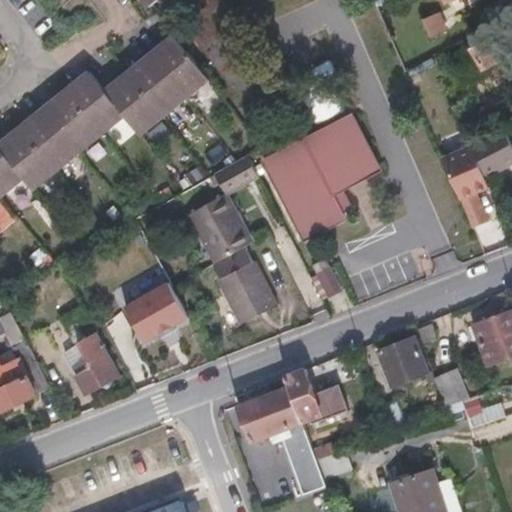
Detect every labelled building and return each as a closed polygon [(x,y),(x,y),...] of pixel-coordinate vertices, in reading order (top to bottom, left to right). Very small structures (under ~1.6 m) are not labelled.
[(446,30),(438,13),(424,19),(432,36),(446,30)] [(511,54),(511,43),(505,30),(451,58),(465,85),(486,74),(484,69),(511,54)] [(141,135),(209,80),(174,36),(106,92),(89,71),(0,143),(0,198),(24,179),(34,190),(125,116),(141,135)] [(344,190),(381,172),(354,117),(266,162),(305,240),(346,220),(344,216),(334,196),(344,190)] [(511,162),(511,143),(504,127),(472,143),(472,145),(485,175),(511,162)] [(485,175),(472,145),(444,157),(461,198),(477,191),(489,186),(485,175)] [(230,192),(259,177),(249,156),(213,177),(221,189),(226,188),(230,192)] [(355,210),(344,190),(334,196),(344,216),(355,210)] [(477,191),(461,198),(464,204),(480,197),(477,191)] [(252,243),(224,196),(189,216),(216,264),(243,248),(252,243)] [(480,197),(464,204),(474,227),(489,220),(480,197)] [(279,305),(254,261),(252,263),(243,248),(216,264),(214,265),(223,280),(220,282),(243,324),(279,305)] [(329,268),(326,261),(313,267),(317,274),(329,268)] [(341,291),(329,268),(317,274),(329,297),(341,291)] [(189,318),(173,289),(170,283),(126,308),(145,343),(189,318)] [(123,375),(80,296),(65,304),(71,314),(64,317),(78,343),(81,342),(94,367),(78,377),(88,394),(123,375)] [(490,365),(511,356),(511,311),(476,325),(481,339),(490,365)] [(51,388),(12,312),(1,318),(22,359),(0,370),(0,377),(5,387),(0,390),(0,412),(1,414),(51,388)] [(481,339),(476,325),(468,328),(473,342),(481,339)] [(394,385),(425,373),(430,371),(417,337),(380,352),(394,385)] [(464,400),(471,398),(459,368),(436,377),(438,383),(448,406),(464,400)] [(287,377),(304,422),(312,418),(323,414),(316,394),(307,369),(287,377)] [(436,377),(433,370),(430,371),(425,373),(430,386),(438,383),(436,377)] [(287,377),(270,384),(274,394),(241,407),(255,442),(273,434),(277,444),(288,439),(307,491),(327,484),(318,461),(314,449),(304,422),(287,377)] [(341,385),(316,394),(323,414),(312,418),(314,425),(351,411),(341,385)] [(395,434),(410,428),(399,400),(384,406),(395,434)] [(467,409),(464,400),(448,406),(451,414),(467,409)] [(334,441),(314,449),(318,461),(338,454),(334,441)] [(348,450),(338,454),(318,461),(327,484),(328,486),(357,475),(348,450)] [(459,511),(444,468),(435,471),(448,511),(459,511)] [(448,511),(435,471),(394,484),(403,511),(448,511)] [(190,511),(186,501),(156,511),(190,511)]
